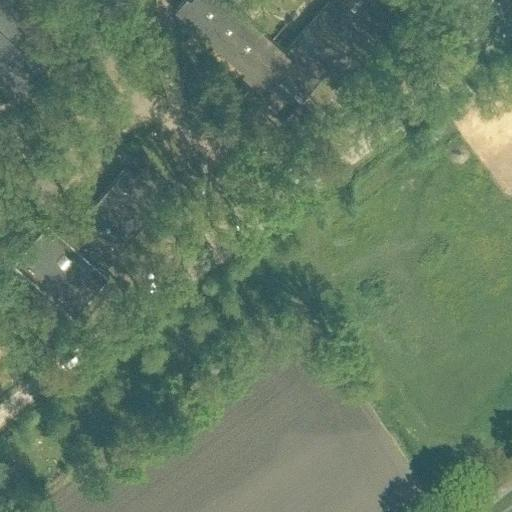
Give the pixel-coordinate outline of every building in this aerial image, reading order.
[(0,0),(0,75),(22,94),(45,68),(39,62),(55,43),(4,0),(0,0)] [(164,30),(175,13),(155,0),(148,0),(139,14),(164,30)] [(326,0),(284,49),(228,0),(180,0),(173,9),(180,15),(180,14),(244,71),(246,68),(268,87),(271,84),(293,103),(366,21),(370,25),(384,9),(380,6),(384,0),(326,0)] [(309,93),(280,121),(296,137),(324,109),(309,93)] [(87,231),(77,243),(45,215),(13,253),(44,280),(73,305),(106,268),(104,266),(163,198),(125,165),(76,221),(87,231)]
